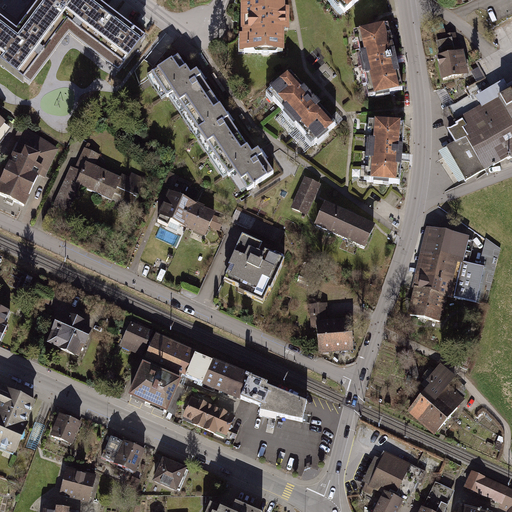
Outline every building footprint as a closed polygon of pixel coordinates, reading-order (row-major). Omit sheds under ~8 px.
[(121,69),(144,37),(94,0),(43,0),(37,8),(69,32),(121,69)] [(279,0),(234,0),(234,53),(279,54),(279,0)] [(358,0),(330,0),(343,14),(358,0)] [(19,33),(50,56),(69,32),(37,8),(19,33)] [(0,60),(30,83),(50,56),(19,33),(0,18),(0,60)] [(404,91),(389,25),(351,34),(366,99),(404,91)] [(433,56),(438,82),(465,77),(461,51),(433,56)] [(171,57),(143,76),(157,97),(163,93),(219,178),(226,174),(238,193),(267,174),(252,150),(244,155),(189,71),(183,75),(171,57)] [(329,126),(284,74),(259,96),(305,147),(329,126)] [(452,181),(511,151),(511,81),(503,86),(500,81),(472,97),(470,94),(445,108),(454,124),(443,131),(450,144),(436,152),(452,181)] [(400,185),(405,127),(371,124),(366,183),(400,185)] [(26,131),(0,185),(0,191),(25,204),(39,174),(45,177),(57,151),(26,131)] [(71,168),(54,206),(68,212),(80,184),(134,208),(146,181),(132,175),(130,179),(123,176),(121,180),(93,167),(99,155),(85,150),(76,170),(71,168)] [(304,215),(318,185),(302,178),(288,208),(304,215)] [(210,214),(164,193),(153,218),(199,239),(210,214)] [(320,203),(309,228),(360,250),(371,225),(320,203)] [(466,238),(427,229),(406,316),(439,324),(445,297),(483,306),(494,260),(483,257),(480,268),(460,263),(466,238)] [(215,284),(259,304),(278,262),(234,242),(215,284)] [(55,292),(40,285),(36,293),(51,300),(55,292)] [(44,340),(79,356),(91,331),(81,327),(85,319),(69,312),(65,319),(55,315),(44,340)] [(318,323),(320,355),(351,352),(349,321),(318,323)] [(121,347),(140,356),(150,334),(130,325),(121,347)] [(158,334),(129,399),(163,414),(179,379),(173,377),(176,371),(203,382),(214,361),(158,334)] [(203,382),(240,400),(250,377),(214,361),(203,382)] [(422,399),(447,421),(463,401),(447,386),(453,378),(441,367),(429,382),(432,386),(422,399)] [(259,405),(259,416),(303,422),(306,404),(267,388),(267,384),(250,377),(240,400),(259,405)] [(0,449),(15,456),(35,403),(6,390),(4,395),(0,393),(0,449)] [(180,417),(203,428),(214,404),(191,394),(180,417)] [(409,412),(435,434),(447,421),(422,399),(409,412)] [(203,428),(225,438),(236,414),(214,404),(203,428)] [(50,437),(73,447),(82,424),(59,415),(50,437)] [(144,451),(111,437),(102,460),(135,474),(144,451)] [(374,511),(399,511),(404,502),(409,504),(419,484),(422,486),(428,473),(387,452),(369,487),(384,494),(374,511)] [(187,470),(164,459),(153,483),(176,493),(187,470)] [(67,469),(60,496),(89,504),(97,477),(67,469)] [(511,511),(511,493),(472,474),(466,487),(511,508),(508,511),(511,511)] [(445,511),(456,492),(435,482),(420,511),(445,511)]
